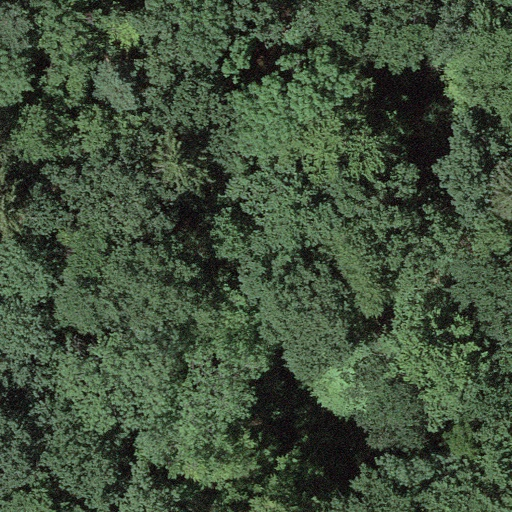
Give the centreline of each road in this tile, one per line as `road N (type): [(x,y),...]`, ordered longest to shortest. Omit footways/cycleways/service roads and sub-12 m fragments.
road 1 (track): [(456,511),(285,0)]
road 2 (track): [(222,0),(0,271)]
